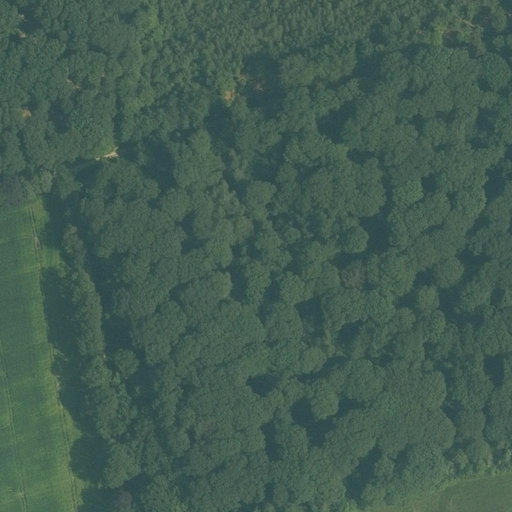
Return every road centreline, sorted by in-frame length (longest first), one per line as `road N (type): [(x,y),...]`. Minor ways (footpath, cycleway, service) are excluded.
road 1 (track): [(511,37),(115,154)]
road 2 (track): [(127,511),(69,170)]
